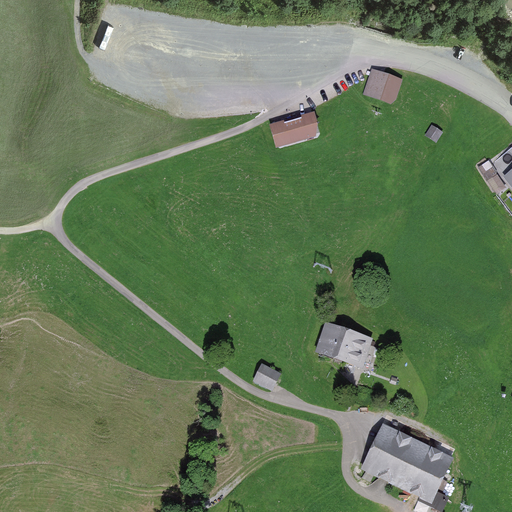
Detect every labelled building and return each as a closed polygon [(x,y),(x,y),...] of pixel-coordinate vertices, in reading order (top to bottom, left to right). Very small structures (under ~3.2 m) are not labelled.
[(371,69),(363,95),(377,100),(391,105),(396,100),(403,80),(371,69)] [(117,84),(94,73),(90,82),(113,93),(117,84)] [(316,137),(318,124),(314,113),(270,126),(277,149),(316,137)] [(444,133),(432,125),(425,137),(437,143),(444,133)] [(511,148),(493,163),(511,187),(511,148)] [(507,189),(489,162),(479,168),(496,195),(507,189)] [(348,334),(327,327),(319,353),(340,359),(348,334)] [(370,341),(348,334),(340,359),(361,366),(370,341)] [(259,366),(253,380),(270,389),(277,375),(259,366)] [(455,459),(384,426),(361,471),(432,505),(455,459)]
